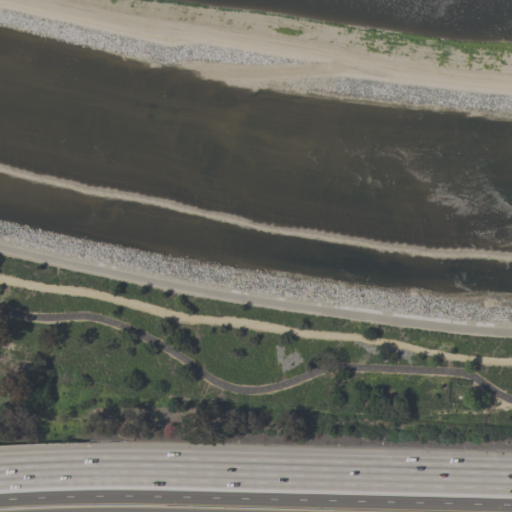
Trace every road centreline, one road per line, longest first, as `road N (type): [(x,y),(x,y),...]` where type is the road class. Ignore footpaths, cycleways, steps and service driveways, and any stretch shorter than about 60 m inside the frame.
road 1 (motorway): [(511,477),(0,470)]
road 2 (motorway): [(511,506),(0,500)]
